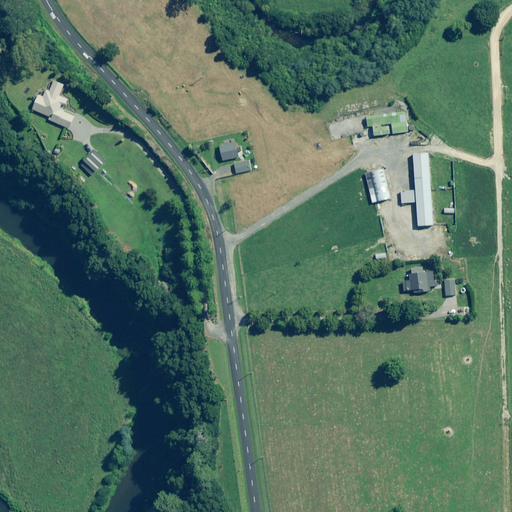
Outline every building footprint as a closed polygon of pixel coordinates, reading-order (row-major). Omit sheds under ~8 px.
[(70,129),(76,114),(65,109),(68,100),(59,96),(64,85),(55,81),(50,92),(46,90),(43,97),(39,95),(33,110),(50,117),(49,120),(70,129)] [(374,136),(408,132),(406,112),(367,117),(368,127),(373,126),(374,136)] [(239,157),(236,143),(220,146),(223,161),(239,157)] [(106,161),(94,150),(84,161),(96,172),(106,161)] [(417,202),(418,226),(434,225),(429,153),(414,154),(416,190),(401,191),(402,203),(417,202)] [(252,170),(250,160),(234,164),(237,174),(252,170)] [(390,199),(383,169),(370,172),(377,202),(390,199)] [(388,261),(388,254),(378,255),(379,262),(388,261)] [(424,273),(423,268),(412,269),(412,274),(410,274),(410,281),(403,282),(404,291),(414,290),(414,293),(431,291),(430,287),(438,286),(438,279),(435,280),(434,272),(424,273)] [(456,295),(455,280),(445,280),(446,296),(456,295)]
